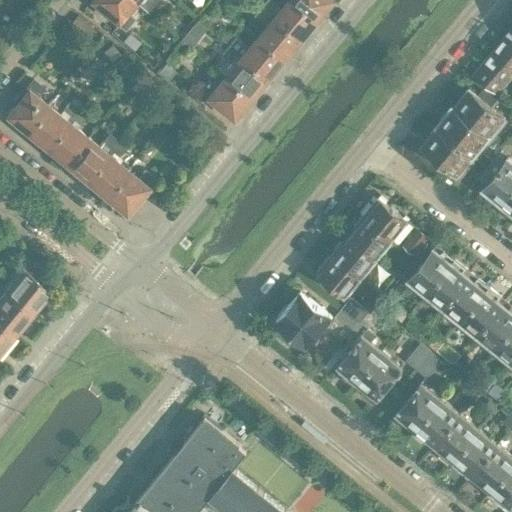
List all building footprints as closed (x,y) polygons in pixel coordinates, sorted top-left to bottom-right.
[(123,13),(133,1),(132,0),(93,0),(100,6),(99,7),(121,25),(113,34),(122,42),(123,40),(129,33),(124,28),(131,20),(123,13)] [(273,11),(278,5),(271,0),(266,0),(262,6),(275,16),(276,14),(273,11)] [(296,0),(288,0),(276,14),(275,16),(301,37),(308,28),(311,28),(315,22),(315,20),(317,17),(296,0)] [(296,0),(317,17),(319,14),(322,14),(327,9),(326,6),(331,0),(296,0)] [(275,16),(262,6),(255,14),(264,22),(269,16),(273,19),(275,16)] [(92,26),(77,14),(71,21),(86,34),(92,26)] [(275,16),(273,19),(259,36),(284,57),(286,54),(289,54),(294,49),(293,46),(301,37),(275,16)] [(197,21),(184,38),(194,46),(207,29),(197,21)] [(511,71),(511,26),(474,72),(496,90),(511,71)] [(229,31),(224,38),(231,43),(236,37),(229,31)] [(129,33),(123,40),(134,49),(140,41),(129,33)] [(259,36),(244,54),(242,56),(268,77),(276,68),(278,67),(283,62),(283,59),(284,57),(259,36)] [(240,51),(245,45),(236,37),(231,43),(229,45),(242,56),(244,54),(240,51)] [(242,56),(229,45),(222,54),(232,61),(237,55),(240,58),(242,56)] [(242,56),(240,58),(225,76),(251,97),(254,94),(257,93),(261,88),(261,85),(268,77),(242,56)] [(251,97),(225,76),(216,88),(207,81),(200,90),(226,110),(227,109),(235,116),(243,108),(245,107),(250,102),(250,99),(251,97)] [(13,105),(6,113),(15,120),(15,123),(21,128),(23,128),(26,130),(47,104),(34,93),(41,85),(33,78),(21,92),(11,103),(13,105)] [(469,87),(453,106),(490,135),(505,117),(469,87)] [(487,102),(493,94),(484,87),(478,94),(487,102)] [(70,100),(63,109),(71,115),(78,107),(70,100)] [(47,104),(26,130),(29,132),(29,135),(34,139),(37,139),(46,146),(67,120),(65,119),(47,104)] [(490,135),(453,106),(452,105),(437,123),(440,126),(440,127),(473,153),(488,135),(489,136),(490,135)] [(86,114),(78,107),(71,115),(79,122),(86,114)] [(67,120),(46,146),(55,153),(55,156),(61,161),(64,160),(66,162),(87,136),(69,122),(67,120)] [(440,127),(440,126),(437,123),(436,124),(437,125),(422,144),(458,173),(474,154),(473,153),(440,127)] [(102,141),(109,146),(111,148),(118,139),(109,132),(102,141)] [(87,136),(66,162),(68,164),(69,167),(74,171),(77,171),(86,178),(107,153),(105,151),(87,136)] [(126,146),(118,139),(111,148),(113,150),(119,155),(126,146)] [(479,159),(481,160),(487,165),(496,155),(488,148),(479,159)] [(107,153),(86,178),(95,186),(95,188),(100,193),(103,193),(106,195),(126,169),(109,154),(107,153)] [(486,196),(497,205),(511,186),(511,159),(508,156),(483,187),(489,192),(486,196)] [(487,165),(481,160),(475,167),(482,172),(487,165)] [(126,169),(106,195),(108,197),(109,200),(114,204),(117,204),(126,211),(133,202),(135,204),(144,193),(143,192),(155,178),(146,171),(140,179),(126,169)] [(511,186),(497,205),(509,214),(511,210),(511,186)] [(378,195),(363,213),(394,239),(409,220),(378,195)] [(356,228),(350,235),(378,258),(394,239),(363,213),(354,224),(356,228)] [(403,244),(414,252),(428,235),(417,227),(403,244)] [(340,241),(331,252),(362,277),(378,258),(350,235),(344,242),(340,241)] [(426,291),(454,257),(443,248),(440,252),(433,247),(421,263),(415,258),(403,272),(426,291)] [(347,295),(362,277),(331,252),(316,270),(347,295)] [(50,289),(43,283),(51,274),(30,256),(4,288),(32,311),(50,289)] [(465,266),(454,257),(426,291),(443,305),(468,275),(462,270),(465,266)] [(474,280),(468,275),(443,305),(460,319),(488,285),(477,276),(474,280)] [(488,285),(460,319),(478,333),(502,303),(496,298),(499,294),(488,285)] [(32,311),(4,288),(0,292),(0,321),(14,333),(32,311)] [(332,315),(303,292),(300,289),(288,305),(286,303),(277,314),(279,315),(276,318),(306,343),(321,324),(324,326),(332,315)] [(368,311),(351,297),(343,307),(358,319),(360,321),(364,317),(368,311)] [(395,303),(389,311),(401,320),(407,312),(395,303)] [(508,307),(502,303),(478,333),(494,346),(511,324),(511,304),(508,307)] [(358,319),(343,307),(335,316),(351,328),(358,319)] [(370,322),(364,317),(360,321),(366,326),(367,326),(370,322)] [(411,318),(406,325),(419,335),(425,329),(411,318)] [(355,383),(382,350),(370,340),(376,333),(367,326),(366,326),(360,321),(358,319),(351,328),(345,335),(356,343),(339,364),(345,369),(342,372),(355,383)] [(0,349),(14,333),(0,321),(0,349)] [(511,324),(494,346),(511,361),(511,360),(511,324)] [(439,344),(431,337),(427,342),(436,349),(439,344)] [(407,359),(417,367),(431,350),(421,342),(407,359)] [(465,365),(439,344),(436,349),(461,370),(465,365)] [(382,350),(355,383),(367,393),(370,389),(377,395),(393,374),(395,376),(403,366),(382,350)] [(431,350),(417,367),(427,375),(441,358),(431,350)] [(465,365),(461,370),(469,376),(473,372),(465,365)] [(488,375),(480,385),(487,391),(495,381),(488,375)] [(400,420),(412,430),(440,396),(421,381),(397,411),(403,416),(400,420)] [(465,392),(472,397),(478,389),(472,384),(465,392)] [(440,396),(412,430),(426,441),(429,437),(435,442),(459,412),(440,396)] [(497,404),(490,398),(481,408),(488,414),(497,404)] [(459,412),(435,442),(441,447),(438,451),(450,461),(478,427),(459,412)] [(132,504),(127,511),(125,511),(195,511),(209,495),(229,511),(290,511),(233,465),(247,449),(205,415),(135,500),(132,504)] [(478,427),(450,461),(463,471),(466,468),(472,473),(497,443),(478,427)] [(511,455),(497,443),(472,473),(478,478),(476,481),(488,491),(511,461),(511,455)] [(511,461),(488,491),(501,502),(504,499),(510,504),(511,501),(511,461)]
